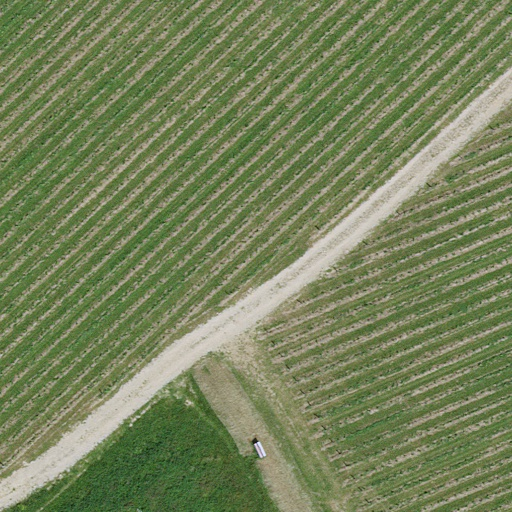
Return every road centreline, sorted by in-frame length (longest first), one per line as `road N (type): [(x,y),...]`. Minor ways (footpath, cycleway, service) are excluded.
road 1 (track): [(0,498),(247,313),(511,81)]
road 2 (track): [(176,363),(267,511)]
